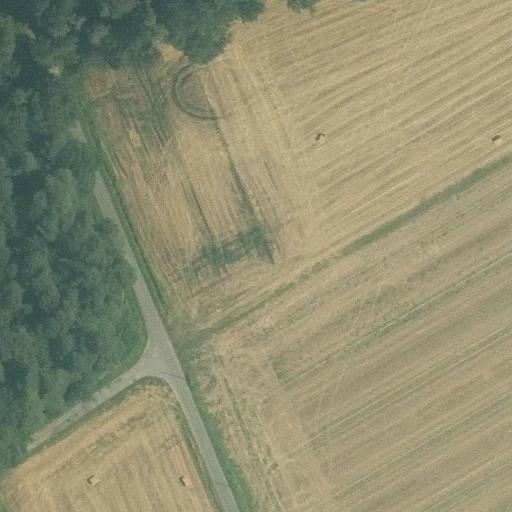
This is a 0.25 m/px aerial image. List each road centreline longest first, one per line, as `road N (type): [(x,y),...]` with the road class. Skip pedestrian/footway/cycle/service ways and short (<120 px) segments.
road 1 (unclassified): [(235,511),(21,0)]
road 2 (track): [(165,348),(0,456)]
